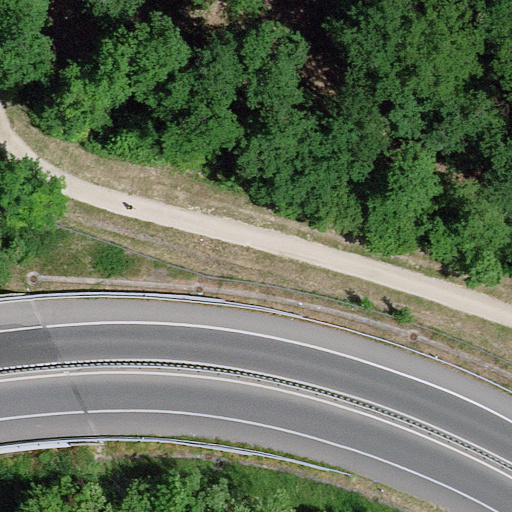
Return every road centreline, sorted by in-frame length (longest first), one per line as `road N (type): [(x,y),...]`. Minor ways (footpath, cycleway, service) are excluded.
road 1 (track): [(0,121),(46,177),(511,318)]
road 2 (motorway): [(0,408),(149,398),(268,412),(411,455),(511,504)]
road 3 (motorway): [(511,437),(357,371),(281,352),(118,335),(0,346)]
